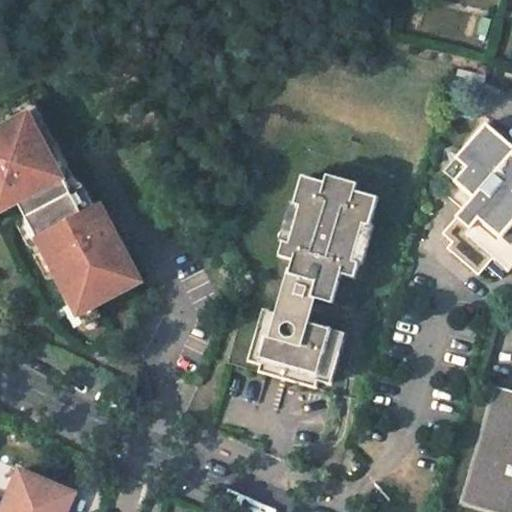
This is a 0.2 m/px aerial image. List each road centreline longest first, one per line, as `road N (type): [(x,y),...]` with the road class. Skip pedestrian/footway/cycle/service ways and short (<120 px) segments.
road 1 (unknown): [(146,445),(176,337),(173,294),(101,159)]
road 2 (tertiary): [(146,445),(300,511)]
road 3 (tertiary): [(0,369),(146,445)]
